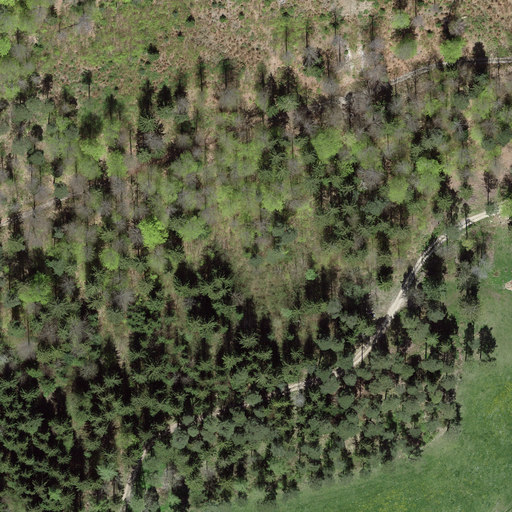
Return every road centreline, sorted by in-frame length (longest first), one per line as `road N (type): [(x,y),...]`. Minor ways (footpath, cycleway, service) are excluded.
road 1 (track): [(511,59),(429,68),(227,131),(0,226)]
road 2 (track): [(511,208),(441,239),(380,335),(345,370),(157,437),(127,511)]
